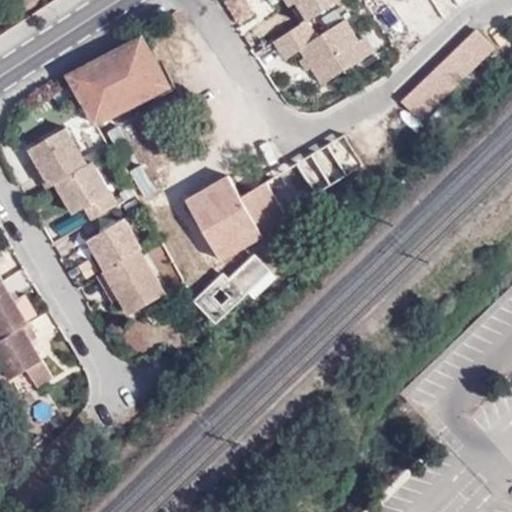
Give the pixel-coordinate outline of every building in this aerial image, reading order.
[(334,0),(246,0),(256,18),(286,2),(300,28),(273,42),(283,62),(299,54),(316,87),(376,56),(366,36),(357,41),(347,20),(317,35),(311,23),(339,9),(334,0)] [(362,0),(370,14),(396,0),(362,0)] [(498,49),(483,34),(410,104),(429,120),(498,49)] [(143,39),(73,78),(96,121),(167,88),(169,91),(177,88),(163,63),(158,66),(143,39)] [(42,176),(50,189),(58,184),(89,165),(67,128),(33,151),(40,161),(46,173),(42,176)] [(161,239),(184,279),(268,229),(266,226),(285,215),(283,209),(364,164),(342,131),(263,177),(269,188),(243,201),(228,175),(151,218),(161,239)] [(35,164),(42,176),(46,173),(40,161),(35,164)] [(94,221),(120,205),(113,193),(94,163),(58,184),(76,214),(87,208),(94,221)] [(109,270),(142,250),(145,249),(127,219),(92,240),(109,270)] [(109,270),(101,275),(110,289),(116,285),(134,315),(169,294),(142,250),(109,270)] [(221,272),(194,298),(218,324),(271,272),(256,255),(229,281),(221,272)] [(5,282),(0,285),(0,327),(7,339),(30,325),(5,282)] [(7,339),(0,343),(0,357),(13,380),(45,361),(34,341),(38,338),(30,325),(7,339)]
